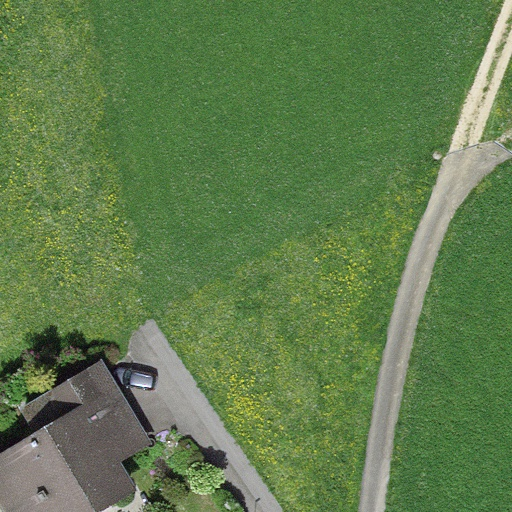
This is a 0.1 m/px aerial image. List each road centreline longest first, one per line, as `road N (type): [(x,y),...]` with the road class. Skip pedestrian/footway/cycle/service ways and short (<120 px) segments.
road 1 (track): [(379,511),(395,375),(445,219),(461,183),(506,154)]
road 2 (track): [(461,183),(511,36)]
